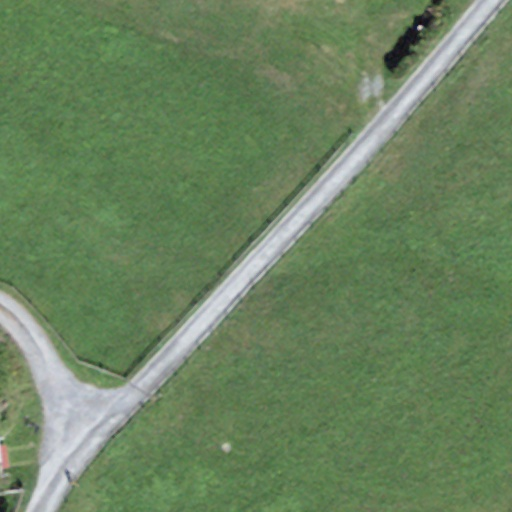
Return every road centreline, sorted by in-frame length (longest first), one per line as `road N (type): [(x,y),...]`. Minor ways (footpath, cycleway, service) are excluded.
road 1 (unclassified): [(495,0),(105,425),(47,511)]
road 2 (track): [(105,425),(0,319)]
